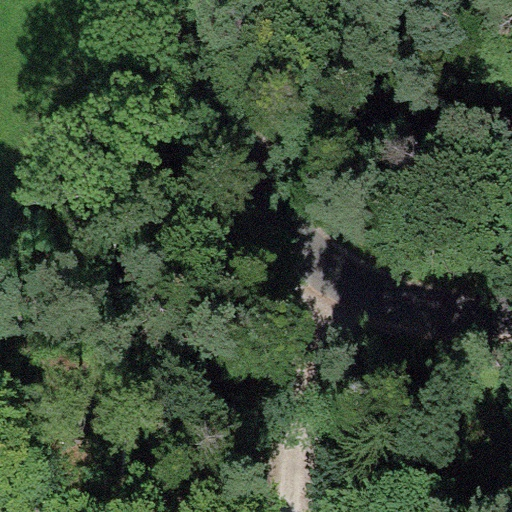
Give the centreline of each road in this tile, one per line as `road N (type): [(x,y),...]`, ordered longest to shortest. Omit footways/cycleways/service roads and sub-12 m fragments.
road 1 (unclassified): [(222,0),(212,89),(226,149),(249,200),(301,266),(367,305),(457,329),(511,326)]
road 2 (track): [(288,511),(289,411),(307,372),(367,305)]
